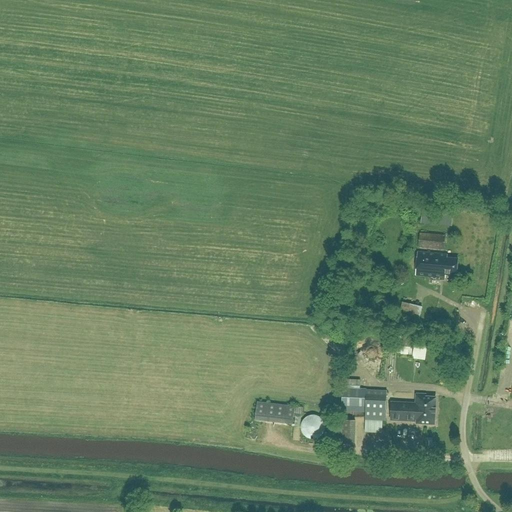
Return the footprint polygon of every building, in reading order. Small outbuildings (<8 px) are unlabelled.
[(426,212),(426,224),(449,223),(448,211),(426,212)] [(444,250),(445,235),(419,234),(418,248),(444,250)] [(418,253),(415,275),(445,278),(445,275),(456,276),(458,260),(447,259),(447,256),(418,253)] [(409,303),(402,302),(399,315),(406,317),(409,303)] [(452,359),(459,361),(462,351),(463,352),(465,344),(457,342),(452,359)] [(414,345),(412,357),(425,359),(426,347),(414,345)] [(385,421),(387,393),(387,390),(360,389),(360,380),(347,379),(346,389),(342,391),(341,411),(366,412),(365,431),(382,432),(382,420),(385,421)] [(416,406),(391,404),(391,420),(417,421),(416,423),(434,424),(436,397),(425,397),(425,394),(416,394),(416,406)] [(257,402),(255,421),(292,425),(295,406),(257,402)] [(324,432),(325,428),(325,424),(323,421),(320,418),(317,416),(313,415),(310,416),(306,417),(304,420),(302,423),(301,427),(301,431),(303,434),(306,437),(309,439),(313,439),(316,439),(320,437),(323,435),(324,432)] [(339,420),(338,444),(354,445),(355,420),(339,420)]
